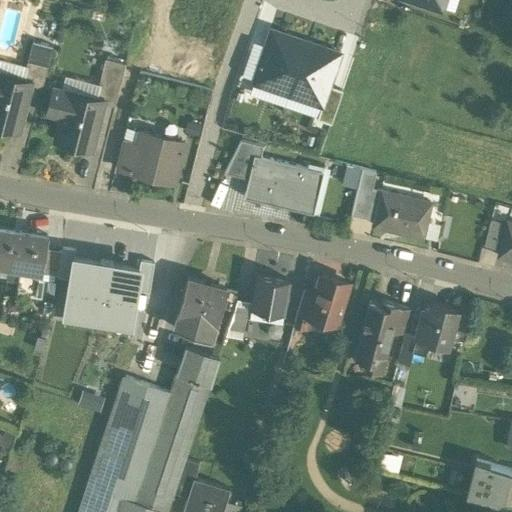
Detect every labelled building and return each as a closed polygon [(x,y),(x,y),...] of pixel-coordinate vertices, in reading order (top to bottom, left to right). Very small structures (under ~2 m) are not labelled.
[(253,80),(287,92),(306,40),(271,28),(253,80)] [(52,44),(32,39),(22,80),(29,82),(29,83),(42,86),(52,44)] [(340,52),(306,40),(287,92),(321,104),(329,83),(340,52)] [(125,63),(105,57),(94,98),(102,100),(102,102),(114,105),(125,63)] [(22,80),(0,74),(0,123),(18,128),(29,83),(29,82),(22,80)] [(317,117),(331,122),(343,88),(329,83),(321,104),(317,117)] [(94,98),(54,88),(48,111),(62,115),(56,138),(90,147),(102,102),(102,100),(94,98)] [(184,141),(139,130),(136,144),(129,170),(129,171),(174,182),(184,141)] [(136,144),(122,140),(115,167),(129,170),(136,144)] [(240,140),(224,172),(253,179),(258,155),(260,156),(263,145),(240,140)] [(260,156),(258,155),(253,179),(248,198),(308,212),(316,178),(305,176),(307,167),(260,156)] [(362,167),(351,214),(365,218),(372,187),(376,171),(362,167)] [(381,189),(372,187),(365,218),(374,219),(381,189)] [(431,200),(381,189),(374,219),(373,225),(423,236),(431,200)] [(490,220),(483,244),(496,248),(503,223),(490,220)] [(511,221),(507,220),(497,255),(511,259),(511,221)] [(13,230),(0,227),(0,265),(7,267),(13,230)] [(47,235),(13,230),(7,267),(19,269),(41,272),(45,248),(47,235)] [(61,251),(45,248),(41,272),(57,275),(61,251)] [(75,250),(62,248),(57,277),(69,279),(72,258),(74,259),(75,250)] [(140,269),(139,269),(113,265),(113,262),(100,260),(99,263),(74,259),(72,258),(69,279),(63,314),(131,325),(137,290),(140,269)] [(149,292),(154,262),(141,260),(139,269),(140,269),(137,290),(149,292)] [(41,272),(19,269),(15,294),(40,297),(43,280),(40,279),(41,272)] [(289,280),(256,274),(250,301),(249,307),(251,307),(277,312),(283,313),(289,280)] [(349,283),(321,275),(316,292),(309,315),(337,323),(349,283)] [(225,287),(186,277),(176,312),(177,312),(214,322),(215,322),(225,287)] [(304,288),(293,323),(306,326),(309,315),(316,292),(304,288)] [(250,301),(236,299),(231,328),(246,331),(251,307),(249,307),(250,301)] [(382,304),(370,301),(356,355),(384,362),(392,330),(399,304),(383,299),(382,304)] [(456,308),(429,301),(427,308),(421,307),(414,336),(415,336),(411,350),(424,353),(428,340),(446,345),(456,308)] [(409,306),(399,304),(392,330),(404,333),(409,306)] [(214,322),(177,312),(173,327),(209,339),(214,322)] [(414,336),(403,333),(397,361),(408,363),(411,350),(415,336),(414,336)] [(219,355),(187,344),(177,370),(209,382),(219,355)] [(139,484),(133,501),(122,497),(121,497),(116,511),(166,511),(173,492),(185,457),(209,382),(177,370),(139,484)] [(170,391),(125,375),(79,511),(116,511),(121,497),(122,497),(128,480),(139,484),(170,391)] [(199,462),(185,457),(173,492),(186,496),(192,477),(194,477),(199,462)] [(467,492),(502,501),(510,470),(475,461),(467,492)] [(194,477),(192,477),(186,496),(180,511),(221,511),(229,489),(194,477)] [(139,484),(128,480),(122,497),(133,501),(139,484)] [(511,486),(507,485),(502,501),(511,503),(511,486)]
